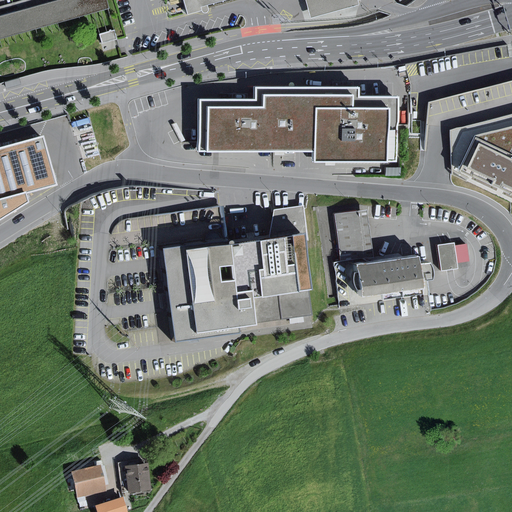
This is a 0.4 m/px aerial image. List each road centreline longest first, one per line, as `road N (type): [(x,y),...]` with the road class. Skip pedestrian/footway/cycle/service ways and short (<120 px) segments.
road 1 (unclassified): [(511,254),(495,219),(454,197),(135,170),(100,176),(0,237)]
road 2 (unclassified): [(212,425),(250,377),(272,363),(344,335),(476,311),(506,282),(511,263)]
road 3 (primary): [(261,44),(0,112)]
road 4 (primary): [(511,11),(389,43),(261,44)]
road 5 (primary): [(436,0),(409,18),(358,31),(261,44)]
